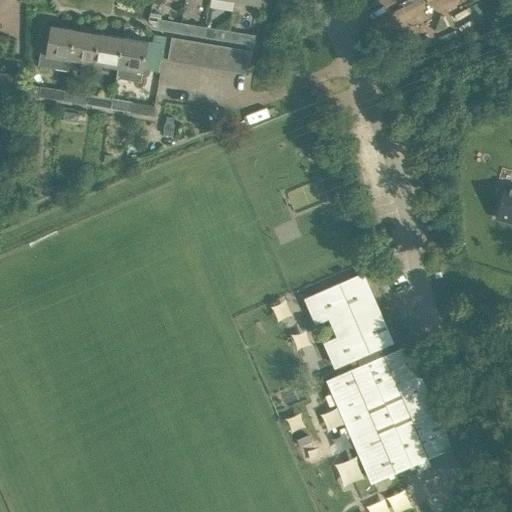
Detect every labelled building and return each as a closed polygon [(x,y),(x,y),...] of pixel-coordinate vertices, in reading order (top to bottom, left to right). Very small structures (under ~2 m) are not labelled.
[(150,12),(148,22),(156,27),(157,19),(160,20),(161,14),(150,12)] [(180,34),(182,23),(160,20),(157,19),(156,27),(155,29),(180,34)] [(204,38),(206,27),(182,23),(180,34),(204,38)] [(70,60),(75,30),(50,26),(47,44),(42,43),(38,66),(54,68),(55,57),(70,60)] [(228,42),(230,32),(206,27),(204,38),(228,42)] [(94,64),(99,34),(75,30),(70,60),(69,66),(78,68),(79,61),(94,64)] [(252,46),(254,36),(230,32),(228,42),(252,46)] [(118,68),(123,38),(99,34),(94,64),(118,68)] [(140,82),(147,42),(123,38),(118,68),(116,78),(140,82)] [(182,40),(171,38),(167,61),(179,63),(182,40)] [(428,38),(420,42),(424,49),(431,46),(428,38)] [(182,40),(179,63),(190,65),(194,42),(191,41),(182,40)] [(194,42),(190,65),(202,67),(206,44),(201,43),(194,42)] [(206,44),(202,67),(213,69),(217,45),(211,45),(206,44)] [(217,45),(213,69),(225,71),(229,47),(221,46),(217,45)] [(229,47),(225,71),(236,73),(240,49),(231,48),(229,47)] [(236,73),(247,75),(251,51),(240,49),(236,73)] [(0,122),(3,123),(11,76),(0,73),(0,122)] [(33,96),(34,86),(24,84),(22,94),(33,96)] [(66,101),(67,97),(62,97),(63,90),(34,86),(33,96),(66,101)] [(88,105),(90,95),(88,95),(63,90),(62,97),(67,97),(66,101),(88,105)] [(114,110),(115,106),(110,105),(111,99),(88,95),(90,95),(88,105),(114,110)] [(135,113),(137,103),(111,99),(110,105),(115,106),(114,110),(135,113)] [(164,126),(163,136),(173,137),(174,127),(173,127),(174,119),(166,118),(165,126),(164,126)] [(68,181),(52,188),(55,195),(71,188),(68,181)] [(511,189),(506,187),(497,216),(511,220),(511,189)] [(372,259),(364,263),(368,272),(376,269),(372,259)] [(380,347),(391,342),(362,275),(306,300),(316,322),(339,312),(348,334),(325,344),(335,366),(357,357),(362,367),(328,381),(372,481),(449,447),(406,348),(384,357),(380,347)] [(307,435),(296,439),(299,446),(310,442),(307,435)]
